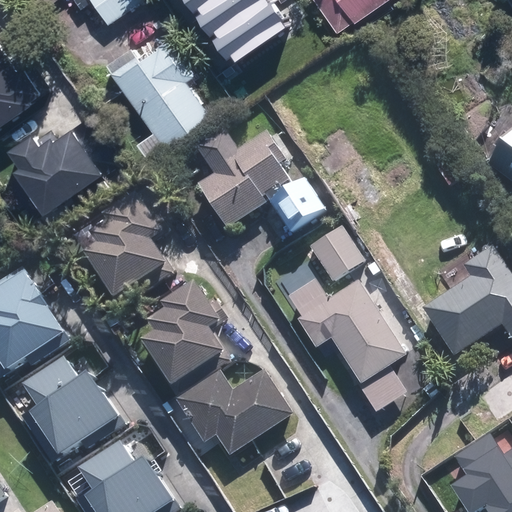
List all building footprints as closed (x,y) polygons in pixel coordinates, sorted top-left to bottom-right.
[(142,0),(93,0),(109,23),(142,0)] [(183,0),(198,20),(227,0),(183,0)] [(227,0),(198,20),(214,43),(269,4),(266,0),(227,0)] [(353,25),(388,0),(312,0),(336,34),(352,23),(353,25)] [(269,4),(214,43),(230,65),(285,27),(269,4)] [(107,63),(166,149),(212,117),(186,80),(196,73),(170,36),(157,44),(158,46),(141,58),(132,45),(107,63)] [(14,71),(0,51),(0,127),(40,99),(18,68),(14,71)] [(511,181),(511,127),(486,162),(511,181)] [(227,229),(269,202),(289,233),(325,209),(305,178),(294,185),(280,164),(285,160),(267,132),(238,150),(224,129),(197,147),(215,174),(199,185),(227,229)] [(10,170),(43,216),(102,175),(72,132),(57,143),(54,139),(40,149),(31,136),(7,153),(16,166),(10,170)] [(436,170),(447,186),(461,176),(450,160),(436,170)] [(120,306),(177,269),(158,238),(173,228),(162,211),(153,216),(137,191),(104,212),(108,218),(89,230),(96,241),(83,250),(120,306)] [(365,262),(342,226),(310,247),(333,283),(365,262)] [(511,269),(494,242),(464,262),(472,273),(423,304),(455,354),(503,322),(511,335),(511,269)] [(381,276),(372,261),(360,269),(369,284),(381,276)] [(0,372),(62,331),(20,268),(0,281),(0,372)] [(408,352),(360,277),(330,295),(318,277),(290,295),(303,313),(298,316),(317,346),(333,336),(361,381),(360,382),(376,409),(407,388),(391,363),(408,352)] [(211,304),(194,278),(160,300),(164,307),(146,318),(153,329),(140,337),(177,394),(235,357),(214,326),(230,316),(219,299),(211,304)] [(37,403),(27,410),(56,452),(80,437),(86,446),(122,422),(87,370),(76,377),(63,358),(24,384),(37,403)] [(234,454),(297,412),(268,369),(238,389),(224,369),(180,399),(209,442),(220,434),(234,454)] [(511,511),(511,448),(501,456),(487,435),(457,455),(469,473),(452,484),(470,511),(474,511),(483,506),(487,511),(511,511)] [(94,487),(84,494),(96,511),(170,511),(179,506),(144,454),(133,461),(120,442),(81,468),(94,487)] [(61,511),(53,499),(33,511),(61,511)]
